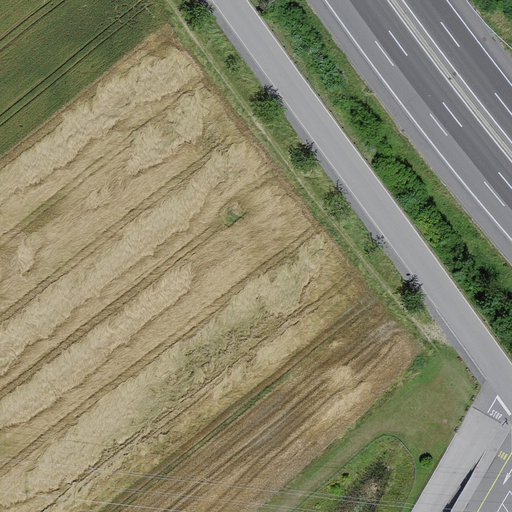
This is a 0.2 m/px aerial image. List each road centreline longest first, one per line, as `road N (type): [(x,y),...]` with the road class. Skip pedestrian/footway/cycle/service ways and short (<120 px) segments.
road 1 (unclassified): [(511,387),(229,0)]
road 2 (motorway): [(355,0),(511,201)]
road 3 (motorway): [(511,114),(424,0)]
